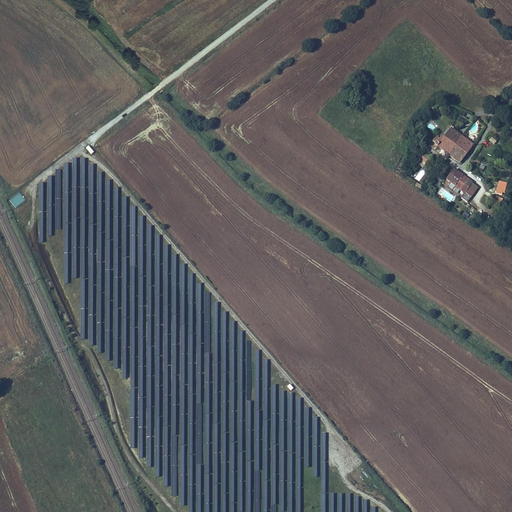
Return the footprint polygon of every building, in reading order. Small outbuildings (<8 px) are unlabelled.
[(442,134),(435,144),(460,163),(474,145),(451,128),(445,136),(442,134)] [(93,157),(86,148),(82,152),(89,160),(93,157)] [(429,161),(420,154),(418,156),(427,163),(429,161)] [(479,188),(455,169),(447,178),(459,188),(458,191),(464,196),(461,199),(467,203),(479,188)] [(18,192),(5,201),(13,213),(26,204),(18,192)] [(495,196),(493,202),(500,205),(502,199),(495,196)]
